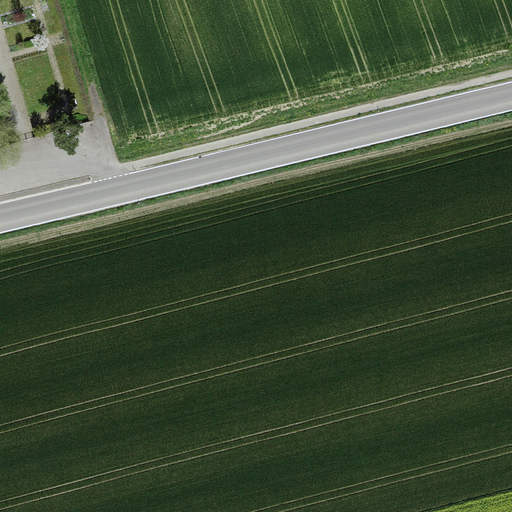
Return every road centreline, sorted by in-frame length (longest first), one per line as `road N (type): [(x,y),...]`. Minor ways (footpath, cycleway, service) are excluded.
road 1 (tertiary): [(0,215),(511,95)]
road 2 (track): [(34,169),(0,47)]
